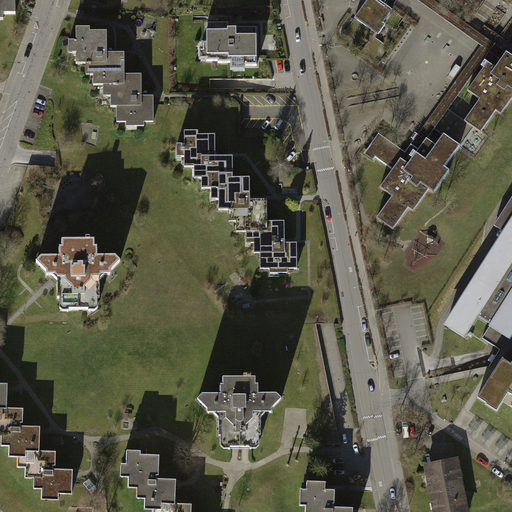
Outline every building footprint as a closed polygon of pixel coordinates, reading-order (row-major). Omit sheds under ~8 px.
[(0,0),(0,25),(7,25),(6,19),(18,19),(17,0),(0,0)] [(366,0),(353,19),(379,37),(388,25),(384,22),(393,10),(385,5),(379,1),(379,0),(366,0)] [(385,5),(387,0),(416,0),(481,46),(411,144),(419,149),(426,139),(435,129),(449,110),(484,59),(488,62),(494,54),(501,58),(506,52),(432,0),(379,0),(379,1),(385,5)] [(229,33),(229,27),(207,28),(207,36),(205,36),(205,46),(202,46),(203,54),(200,54),(200,63),(208,63),(208,64),(218,64),(218,67),(231,66),(231,74),(245,74),(245,70),(257,69),(256,32),(229,33)] [(91,30),(77,30),(77,44),(69,44),(69,55),(77,55),(77,67),(86,67),(86,78),(94,77),(94,88),(103,88),(104,99),(112,99),(112,109),(118,109),(118,124),(128,124),(128,129),(145,128),(145,124),(156,124),(155,98),(144,98),(144,76),(126,76),(126,54),(108,54),(108,34),(91,34),(91,30)] [(511,56),(506,52),(501,58),(494,68),(488,64),(469,90),(480,98),(464,120),(474,127),(481,131),(496,109),(501,113),(511,98),(511,56)] [(435,129),(443,135),(460,146),(474,127),(464,120),(449,110),(435,129)] [(200,133),(185,133),(185,147),(177,147),(177,161),(185,161),(185,170),(196,170),(196,181),(203,181),(203,191),(215,191),(215,201),(222,201),(222,212),(235,211),(235,234),(248,233),(248,244),(256,244),(256,255),(262,255),(262,271),(272,271),(272,275),(289,275),(289,270),(300,270),(299,245),(287,245),(287,222),(270,222),(270,201),(253,201),(252,180),(236,180),(235,158),(218,158),(218,137),(201,137),(200,133)] [(460,146),(443,135),(436,146),(426,139),(419,149),(411,144),(405,153),(378,134),(364,152),(372,160),(375,155),(394,171),(381,187),(394,196),(378,218),(393,229),(409,207),(414,210),(428,190),(433,193),(448,172),(445,170),(460,146)] [(511,195),(494,226),(501,230),(443,325),(464,338),(477,319),(510,340),(511,337),(511,195)] [(96,243),(63,244),(63,250),(60,251),(60,260),(42,261),(42,279),(59,279),(59,313),(101,312),(101,278),(118,277),(118,259),(100,259),(100,249),(96,249),(96,243)] [(511,366),(503,361),(490,382),(511,395),(511,402),(509,407),(511,409),(511,366)] [(253,378),(224,379),(224,385),(220,385),(220,394),(202,395),(202,411),(222,411),(223,446),(265,444),(264,414),(281,413),(280,390),(258,391),(258,384),(253,384),(253,378)] [(0,436),(3,437),(3,450),(10,450),(10,460),(19,461),(19,471),(25,471),(25,481),(33,481),(33,492),(33,505),(51,505),(51,499),(66,500),(67,470),(57,470),(58,452),(41,452),(42,429),(24,428),(24,409),(8,409),(9,387),(0,386),(0,436)] [(141,449),(126,448),(125,461),(119,461),(119,476),(128,477),(127,486),(136,487),(136,498),(144,498),(143,509),(155,510),(154,511),(193,511),(194,503),(174,502),(175,478),(157,477),(158,454),(140,453),(141,449)] [(467,511),(457,459),(425,465),(433,511),(467,511)] [(325,483),(306,482),(306,490),(300,490),(299,506),(306,506),(305,511),(351,511),(352,509),(334,508),(335,491),(325,491),(325,483)]
